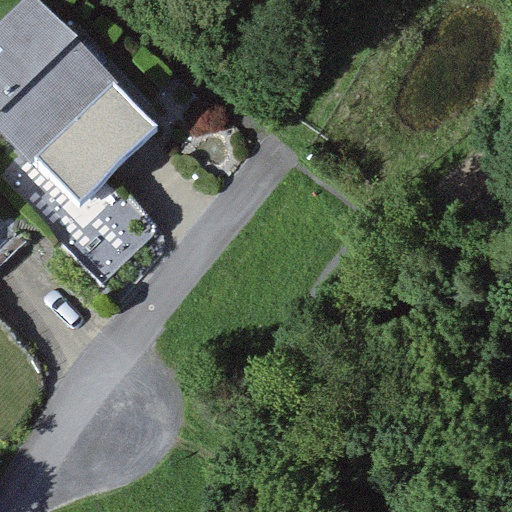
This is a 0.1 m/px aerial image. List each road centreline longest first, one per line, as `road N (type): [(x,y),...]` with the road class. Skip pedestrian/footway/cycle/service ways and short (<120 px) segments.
road 1 (residential): [(10,511),(96,385),(282,152)]
road 2 (track): [(282,152),(376,0)]
